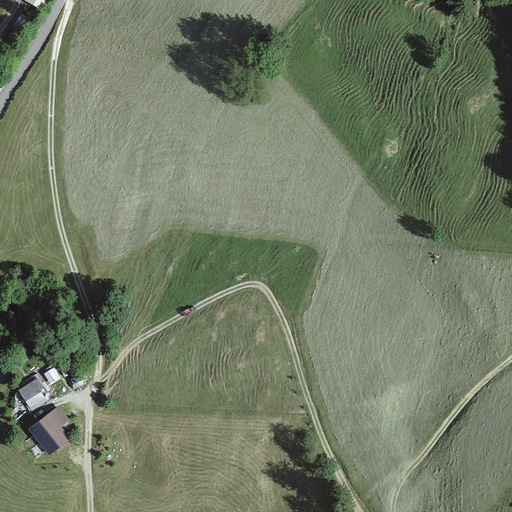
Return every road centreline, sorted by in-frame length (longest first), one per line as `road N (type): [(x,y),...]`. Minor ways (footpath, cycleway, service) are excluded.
road 1 (track): [(91,511),(90,400),(99,358),(59,224),(51,152),(54,60),(70,0)]
road 2 (track): [(93,386),(138,340),(218,296),(263,287),(361,511)]
road 3 (track): [(392,511),(409,470),(463,402),(511,358)]
road 4 (unclassified): [(63,0),(0,104)]
